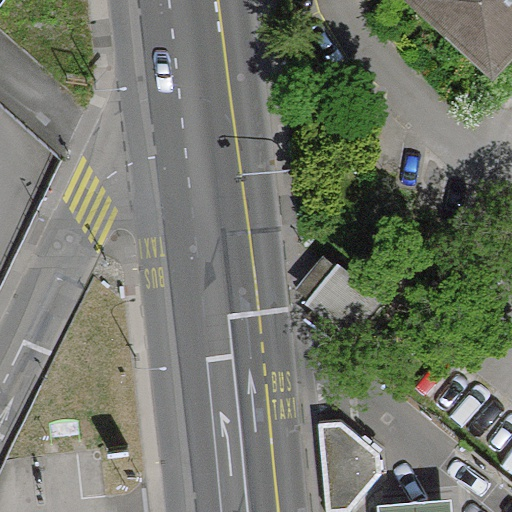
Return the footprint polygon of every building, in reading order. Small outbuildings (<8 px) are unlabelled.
[(511,0),(429,0),(494,59),(511,39),(511,0)] [(316,293),(335,268),(326,261),(306,285),(316,293)] [(380,298),(338,264),(335,268),(316,293),(311,298),(353,332),(380,298)] [(343,421),(321,422),(330,511),(353,510),(383,471),(381,452),(343,421)] [(383,471),(353,510),(353,511),(437,511),(437,500),(410,501),(385,503),(383,471)]
